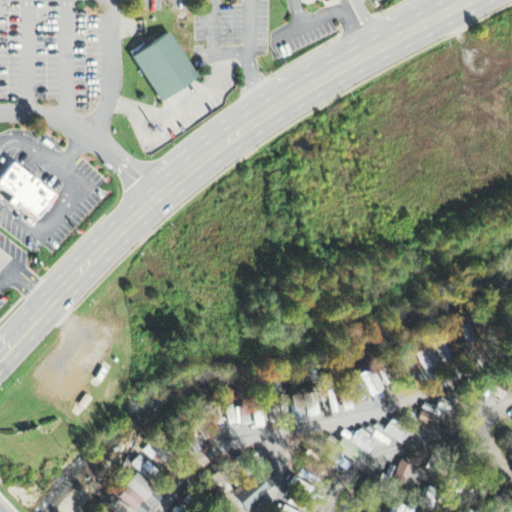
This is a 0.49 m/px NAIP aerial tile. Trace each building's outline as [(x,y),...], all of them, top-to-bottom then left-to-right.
[(196,73),(160,97),(130,53),(166,29),(196,73)] [(0,185),(0,177),(12,162),(53,194),(37,214),(0,185)] [(460,329),(466,346),(476,342),(469,326),(460,329)] [(432,346),(440,363),(465,352),(455,332),(441,338),(443,341),(432,346)] [(112,343),(93,336),(81,369),(100,376),(112,343)] [(414,356),(424,373),(437,365),(427,348),(414,356)] [(414,377),(418,385),(425,381),(411,353),(400,359),(410,379),(414,377)] [(381,393),(373,374),(361,379),(369,399),(381,393)] [(356,404),(368,398),(360,383),(349,388),(356,404)] [(467,406),(478,412),(484,399),(474,393),(467,406)] [(447,417),(453,407),(440,399),(434,410),(447,417)] [(318,418),(317,400),(305,401),(306,419),(318,418)] [(340,402),(342,413),(350,412),(348,401),(340,402)] [(291,407),(293,423),(303,421),(301,406),(291,407)] [(415,423),(434,430),(438,420),(419,413),(415,423)] [(417,428),(406,423),(402,432),(412,437),(417,428)] [(361,453),(342,439),(334,451),(353,464),(361,453)] [(157,474),(138,457),(130,466),(149,483),(157,474)] [(392,481),(405,486),(412,467),(399,462),(392,481)] [(244,511),(247,511),(275,488),(261,473),(233,498),(244,511)] [(155,508),(163,495),(132,477),(125,490),(155,508)] [(287,488),(298,494),(303,484),(292,478),(287,488)]
